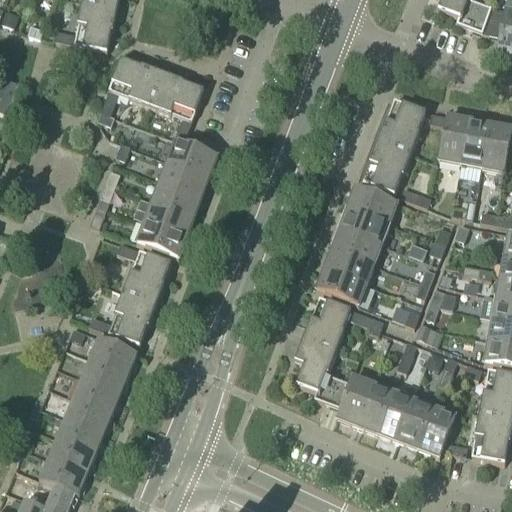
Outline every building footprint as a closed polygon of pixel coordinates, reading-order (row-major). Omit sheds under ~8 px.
[(81,0),(80,8),(116,16),(120,0),(118,0),(81,0)] [(472,0),(442,0),(437,15),(458,24),(455,31),(480,41),(490,15),(470,7),(472,0)] [(113,32),(116,16),(80,8),(75,31),(77,31),(72,52),(105,59),(111,32),(113,32)] [(497,44),(503,17),(490,15),(480,41),(497,44)] [(511,64),(511,18),(503,17),(497,44),(494,62),(511,64)] [(54,38),(52,48),(66,51),(68,41),(54,38)] [(148,114),(161,81),(146,75),(146,76),(119,66),(107,98),(128,106),(127,107),(148,114)] [(176,86),(161,81),(148,114),(169,122),(169,121),(190,129),(202,97),(175,88),(176,86)] [(105,104),(99,119),(109,123),(115,107),(105,104)] [(382,133),(376,148),(411,161),(419,140),(417,139),(425,119),(393,107),(383,133),(382,133)] [(113,125),(99,119),(95,129),(110,135),(113,125)] [(431,121),(429,130),(444,132),(446,123),(431,121)] [(446,123),(444,132),(438,166),(459,170),(467,127),(446,123)] [(481,174),(489,131),(467,127),(459,170),(481,174)] [(179,131),(173,147),(175,147),(182,150),(188,134),(179,131)] [(511,135),(489,131),(481,174),(503,179),(508,154),(510,144),(511,135)] [(175,147),(167,169),(208,184),(216,163),(182,150),(175,147)] [(403,182),(411,161),(376,148),(370,163),(371,164),(361,190),(393,202),(401,181),(403,182)] [(123,168),(128,154),(120,151),(115,164),(123,168)] [(200,205),(208,184),(167,169),(159,189),(200,205)] [(110,178),(105,191),(113,194),(118,181),(110,178)] [(193,224),(200,205),(159,189),(151,208),(193,224)] [(108,208),(113,194),(105,191),(99,204),(108,208)] [(355,194),(347,214),(389,230),(397,210),(355,194)] [(399,204),(413,209),(416,200),(402,194),(399,204)] [(430,205),(416,200),(413,209),(426,214),(430,205)] [(185,245),(193,224),(151,208),(143,229),(185,245)] [(381,250),(389,230),(347,214),(339,234),(381,250)] [(467,216),(452,214),(450,223),(465,226),(467,216)] [(102,222),(94,219),(89,233),(97,236),(102,222)] [(494,232),(496,222),(482,219),(480,229),(494,232)] [(510,225),(496,222),(494,232),(508,234),(510,225)] [(185,245),(143,229),(135,251),(177,267),(185,245)] [(469,235),(460,231),(455,245),(463,248),(469,235)] [(374,271),(381,250),(339,234),(331,255),(374,271)] [(440,235),(435,249),(445,252),(450,238),(440,235)] [(511,241),(508,241),(503,263),(511,265),(511,241)] [(440,266),(445,252),(435,249),(430,262),(440,266)] [(129,265),(133,256),(118,250),(115,259),(129,265)] [(366,291),(374,271),(331,255),(323,275),(366,291)] [(130,278),(121,299),(155,313),(162,296),(160,296),(170,270),(139,258),(131,279),(130,278)] [(511,287),(511,265),(503,263),(499,285),(511,287)] [(475,285),(478,274),(464,272),(462,282),(475,285)] [(426,274),(420,289),(430,292),(435,278),(426,274)] [(493,277),(478,274),(475,285),(491,288),(493,277)] [(366,291),(323,275),(315,296),(358,313),(366,291)] [(511,309),(511,287),(499,285),(495,306),(511,309)] [(425,306),(430,292),(420,289),(415,302),(425,306)] [(435,296),(430,311),(438,315),(439,314),(444,300),(435,296)] [(149,329),(155,313),(121,299),(113,320),(115,321),(107,342),(138,354),(148,329),(149,329)] [(350,317),(319,305),(309,332),(308,332),(302,347),(336,360),(344,339),(342,339),(350,317)] [(511,331),(511,309),(495,306),(491,327),(511,331)] [(434,328),(439,314),(438,315),(430,311),(425,324),(434,328)] [(414,334),(419,320),(410,317),(404,331),(414,334)] [(373,326),(356,319),(353,328),(370,335),(373,326)] [(90,324),(87,334),(101,339),(105,330),(90,324)] [(382,329),(373,326),(370,335),(368,339),(377,343),(382,329)] [(511,352),(511,331),(491,327),(487,347),(511,352)] [(426,349),(431,336),(422,332),(417,346),(426,349)] [(98,345),(89,367),(128,382),(130,377),(133,378),(137,369),(131,366),(133,360),(98,345)] [(327,382),(336,360),(302,347),(296,362),(297,363),(296,367),(304,370),(295,391),(317,400),(315,407),(340,416),(349,391),(327,382)] [(511,375),(511,352),(487,347),(482,370),(511,375)] [(407,349),(402,363),(411,366),(417,353),(407,349)] [(406,380),(411,366),(402,363),(396,376),(406,380)] [(447,365),(442,378),(452,382),(457,368),(447,365)] [(128,382),(89,367),(80,387),(116,401),(118,396),(124,399),(129,389),(126,388),(128,382)] [(481,378),(478,377),(467,372),(463,382),(478,387),(481,378)] [(446,396),(452,382),(442,378),(436,392),(446,396)] [(482,398),(478,420),(511,426),(511,382),(488,378),(483,399),(482,398)] [(356,433),(373,392),(352,384),(349,391),(340,416),(336,425),(356,433)] [(114,406),(116,401),(80,387),(72,407),(111,423),(113,417),(116,418),(120,409),(114,406)] [(377,441),(393,399),(373,392),(356,433),(377,441)] [(397,449),(413,407),(393,399),(377,441),(397,449)] [(111,423),(72,407),(63,427),(99,442),(101,437),(107,439),(111,430),(109,429),(111,423)] [(417,457),(433,415),(413,407),(397,449),(417,457)] [(433,415),(417,457),(438,465),(442,456),(444,449),(455,423),(433,415)] [(510,443),(511,433),(511,426),(478,420),(473,444),(475,444),(471,465),(503,471),(509,442),(510,443)] [(99,442),(63,427),(55,447),(94,463),(97,457),(99,459),(103,449),(97,447),(99,442)] [(92,468),(94,463),(55,447),(46,467),(82,482),(85,477),(90,479),(95,470),(92,468)] [(466,453),(444,449),(442,456),(454,461),(464,463),(466,453)] [(82,482),(46,467),(37,488),(52,494),(74,503),(77,504),(80,498),(82,499),(86,489),(80,487),(82,482)] [(70,511),(74,503),(52,494),(44,511),(70,511)]
